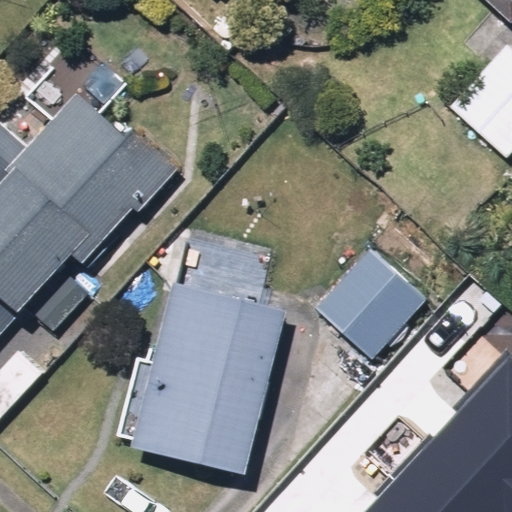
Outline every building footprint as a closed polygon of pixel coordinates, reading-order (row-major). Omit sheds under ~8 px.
[(511,56),(467,104),(511,147),(511,56)] [(37,310),(108,231),(119,240),(184,167),(91,85),(36,147),(5,120),(0,125),(0,173),(2,175),(0,176),(0,342),(32,306),(37,310)] [(431,303),(380,247),(323,299),(374,355),(431,303)] [(265,475),(302,310),(180,283),(144,449),(265,475)] [(0,423),(75,350),(48,323),(0,371),(0,423)] [(511,511),(511,373),(505,367),(426,449),(492,511),(511,511)] [(492,511),(426,449),(364,511),(492,511)]
